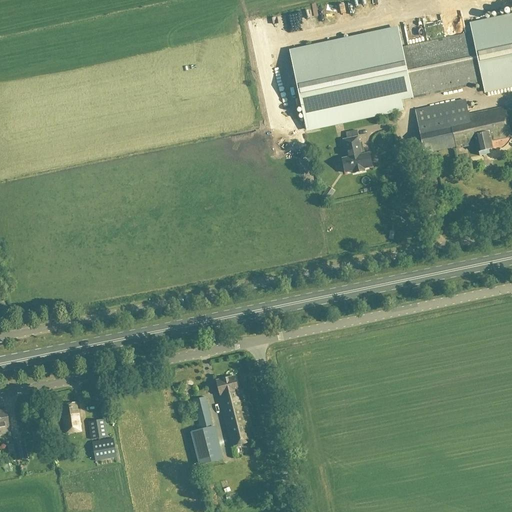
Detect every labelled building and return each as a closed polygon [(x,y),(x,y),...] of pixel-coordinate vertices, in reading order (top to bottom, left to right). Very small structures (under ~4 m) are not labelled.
[(412,98),(482,83),(484,92),(511,85),(511,15),(470,25),(472,33),(402,49),(398,29),(290,53),(307,130),(403,109),(401,101),(403,101),(403,100),(412,98)] [(292,28),(273,31),(274,37),(293,34),(292,28)] [(455,148),(455,150),(476,145),(478,153),(479,157),(489,155),(488,151),(492,150),(490,142),(510,138),(504,108),(468,116),(465,101),(415,111),(424,155),(455,148)] [(341,159),(345,173),(353,172),(353,174),(364,172),(364,169),(372,167),(369,153),(361,155),(358,145),(359,145),(358,137),(342,140),(344,148),(345,148),(347,158),(341,159)] [(408,148),(394,151),(397,164),(411,161),(408,148)] [(469,255),(470,263),(488,261),(487,252),(469,255)] [(467,255),(447,261),(449,269),(469,264),(467,255)] [(241,392),(238,393),(235,377),(216,381),(220,397),(218,398),(231,448),(249,443),(248,435),(252,434),(241,392)] [(221,460),(205,397),(193,401),(200,430),(191,433),(199,466),(221,460)] [(76,403),(61,405),(65,434),(80,432),(76,403)] [(0,435),(8,434),(7,427),(8,427),(4,410),(0,410),(0,435)] [(105,420),(87,423),(90,440),(108,437),(105,420)] [(92,443),(96,462),(115,458),(112,439),(92,443)] [(24,441),(11,444),(14,462),(27,459),(24,441)]
